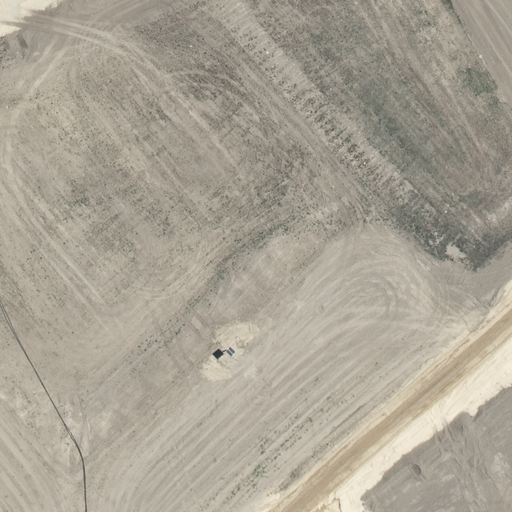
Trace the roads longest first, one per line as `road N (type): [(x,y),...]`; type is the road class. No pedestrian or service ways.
road 1 (unknown): [(511,198),(98,511)]
road 2 (unknown): [(162,463),(0,278)]
road 3 (unknown): [(432,511),(329,337)]
